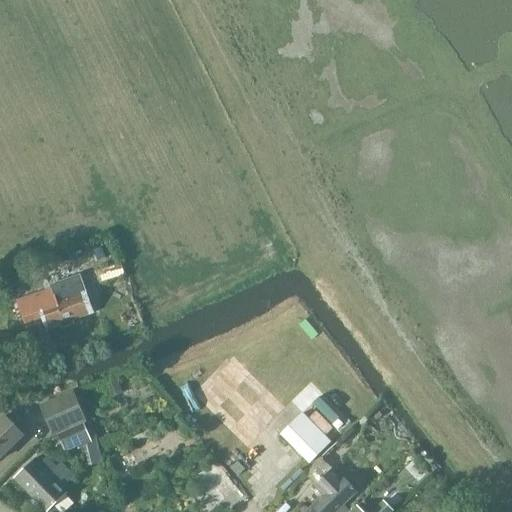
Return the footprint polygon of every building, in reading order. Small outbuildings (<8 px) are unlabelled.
[(121,264),(98,271),(102,283),(125,276),(121,264)] [(42,318),(46,329),(92,314),(80,281),(62,287),(66,299),(57,302),(52,290),(17,302),(25,325),(42,318)] [(72,393),(41,407),(54,435),(61,432),(84,422),(72,393)] [(288,402),(269,420),(309,460),(328,442),(288,402)] [(0,421),(0,458),(23,436),(4,417),(0,421)] [(84,422),(61,432),(66,444),(79,439),(81,443),(91,439),(84,422)] [(14,479),(46,511),(48,511),(67,494),(34,460),(14,479)] [(336,511),(351,498),(337,484),(307,511),(336,511)] [(361,511),(357,508),(352,511),(391,511),(392,511),(383,503),(373,511),(361,511)]
